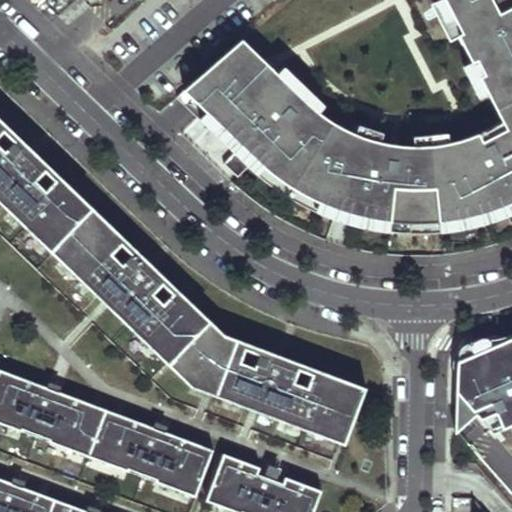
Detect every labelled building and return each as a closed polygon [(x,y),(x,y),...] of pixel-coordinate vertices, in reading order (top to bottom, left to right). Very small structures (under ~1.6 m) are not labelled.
[(511,203),(511,0),(442,0),(506,120),(470,137),(394,147),(353,134),(310,106),(244,41),(180,99),(252,178),(339,223),(432,229),(511,203)] [(0,118),(0,172),(19,153),(11,146),(2,155),(0,153),(0,123),(2,121),(0,118)] [(67,183),(2,121),(0,123),(0,153),(2,155),(11,146),(19,153),(0,172),(0,202),(8,210),(15,203),(0,188),(0,185),(25,159),(42,175),(33,185),(50,201),(67,183)] [(25,159),(0,185),(0,188),(15,203),(8,210),(103,302),(136,266),(128,259),(119,269),(102,252),(120,234),(67,183),(50,201),(33,185),(42,175),(25,159)] [(185,295),(120,234),(102,252),(119,269),(128,259),(136,266),(103,302),(126,324),(133,317),(116,300),(143,272),(152,281),(142,291),(167,314),(185,295)] [(143,272),(116,300),(133,317),(126,324),(191,387),(250,409),(268,364),(257,360),(252,372),(229,363),(238,339),(225,335),(185,295),(167,314),(142,291),(152,281),(143,272)] [(511,336),(457,360),(453,433),(473,414),(492,433),(511,424),(511,336)] [(323,371),(238,339),(229,363),(252,372),(257,360),(268,364),(250,409),(278,419),(282,410),(262,402),(276,367),(297,375),(293,387),(314,395),(323,371)] [(276,367),(262,402),(282,410),(278,419),(345,445),(366,388),(323,371),(314,395),(293,387),(297,375),(276,367)] [(0,369),(0,422),(196,497),(213,450),(166,432),(157,454),(145,450),(154,427),(120,415),(114,433),(85,423),(92,404),(59,392),(51,414),(39,410),(48,387),(0,369)] [(59,392),(48,387),(39,410),(51,414),(59,392)] [(120,415),(92,404),(85,423),(114,433),(120,415)] [(166,432),(154,427),(145,450),(157,454),(166,432)] [(224,454),(206,500),(236,511),(313,511),(322,491),(286,477),(277,501),(251,491),(254,483),(236,476),(242,460),(224,454)] [(286,477),(242,460),(236,476),(254,483),(251,491),(277,501),(286,477)] [(0,478),(0,511),(89,511),(76,507),(74,511),(36,511),(37,511),(43,494),(28,489),(25,498),(8,491),(11,483),(0,478)] [(28,489),(11,483),(8,491),(25,498),(28,489)] [(74,511),(76,507),(43,494),(37,511),(36,511),(74,511)] [(485,511),(474,498),(472,498),(471,511),(485,511)]
